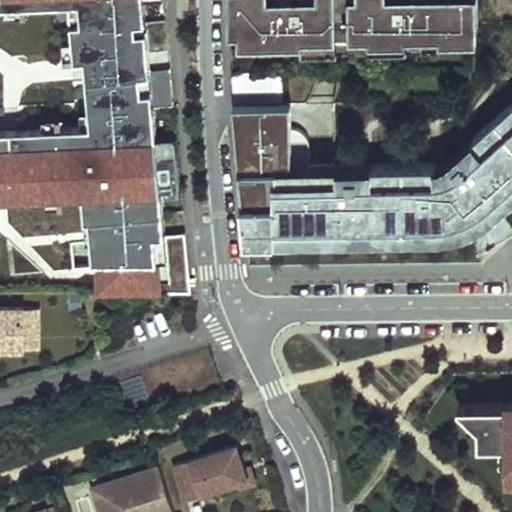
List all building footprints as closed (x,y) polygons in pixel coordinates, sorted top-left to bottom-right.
[(5,0),(6,9),(28,8),(28,0),(5,0)] [(69,0),(72,16),(81,15),(79,0),(69,0)] [(79,0),(81,15),(72,16),(73,34),(75,54),(85,53),(129,49),(127,26),(126,17),(136,16),(134,0),(79,0)] [(229,0),(229,29),(239,29),(267,28),(266,36),(373,34),(373,39),(407,39),(407,34),(441,32),(441,26),(468,25),(468,0),(229,0)] [(478,0),(468,0),(468,25),(479,25),(478,0)] [(154,100),(174,98),(170,61),(141,64),(137,25),(127,26),(129,49),(85,53),(89,103),(104,103),(103,88),(128,86),(129,102),(154,100)] [(239,29),(239,37),(266,36),(267,28),(239,29)] [(65,55),(75,54),(73,34),(63,35),(65,55)] [(373,52),(407,51),(407,39),(373,39),(373,34),(266,36),(267,48),(304,48),(304,45),(373,44),(373,52)] [(92,188),(97,235),(166,228),(166,227),(162,186),(154,100),(129,102),(128,86),(103,88),(104,103),(89,103),(91,119),(82,120),(63,120),(43,121),(46,190),(65,189),(83,188),(92,188)] [(292,101),(234,102),(236,129),(289,128),(289,145),(278,146),(278,181),(338,180),(338,171),(359,171),(359,187),(373,188),(373,163),(292,164),(292,128),(292,101)] [(511,196),(511,101),(474,136),(502,167),(495,173),(471,147),(457,161),(467,173),(466,174),(494,206),(496,205),(499,209),(511,196)] [(89,103),(81,104),(82,120),(91,119),(89,103)] [(62,110),(43,111),(43,121),(63,120),(62,110)] [(0,191),(46,190),(43,121),(0,123),(0,191)] [(289,145),(289,128),(236,129),(238,146),(276,146),(276,164),(240,165),(242,184),(249,184),(251,198),(243,198),(245,224),(436,222),(437,234),(467,230),(466,224),(467,223),(456,184),(445,188),(437,188),(437,163),(373,163),(373,188),(359,187),(359,171),(338,171),(338,180),(278,181),(278,146),(289,145)] [(502,167),(474,136),(448,159),(437,163),(437,188),(445,188),(456,184),(467,223),(466,224),(467,230),(484,221),(499,209),(496,205),(494,206),(466,174),(467,173),(457,161),(471,147),(495,173),(502,167)] [(276,146),(238,146),(240,165),(276,164),(276,146)] [(249,184),(242,184),(243,198),(251,198),(249,184)] [(191,285),(186,226),(166,227),(166,228),(97,235),(92,188),(83,188),(87,235),(91,235),(93,254),(99,254),(99,260),(148,260),(148,285),(191,285)] [(65,189),(46,190),(47,200),(65,199),(65,189)] [(245,224),(246,236),(437,234),(436,222),(245,224)] [(148,260),(99,260),(99,285),(148,285),(148,260)] [(23,306),(0,306),(0,346),(24,347),(23,306)] [(24,347),(41,347),(40,306),(23,306),(24,347)] [(142,374),(120,382),(128,410),(143,405),(145,411),(152,409),(151,402),(142,374)] [(511,401),(480,401),(480,442),(511,441),(511,472),(511,401)] [(237,443),(175,462),(186,499),(202,494),(201,491),(238,479),(247,476),(244,465),(237,443)] [(255,480),(250,463),(244,465),(247,476),(238,479),(240,485),(255,480)] [(174,511),(159,465),(93,486),(101,511),(174,511)]
